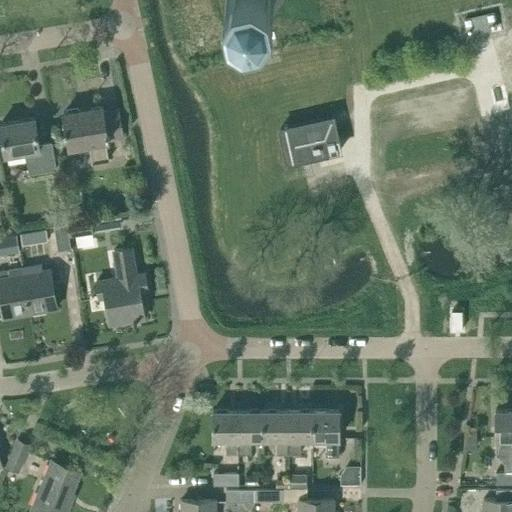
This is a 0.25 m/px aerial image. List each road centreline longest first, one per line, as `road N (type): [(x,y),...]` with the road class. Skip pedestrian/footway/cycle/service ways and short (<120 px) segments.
road 1 (residential): [(186,357),(192,319),(128,21)]
road 2 (residential): [(186,357),(227,348),(426,347)]
road 3 (residential): [(0,388),(151,370),(186,357)]
road 4 (residential): [(124,511),(186,357)]
road 5 (residential): [(422,511),(426,347)]
road 6 (residential): [(0,43),(128,21)]
